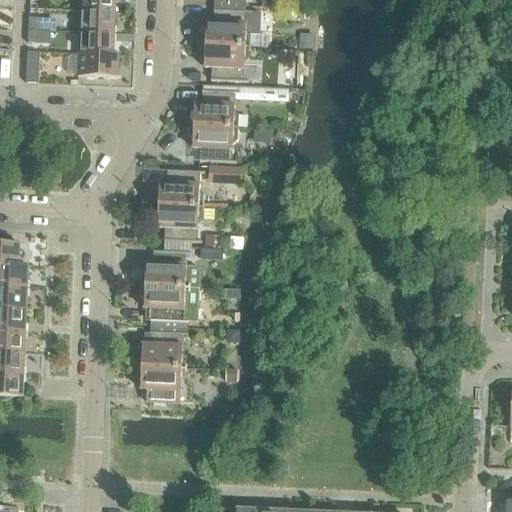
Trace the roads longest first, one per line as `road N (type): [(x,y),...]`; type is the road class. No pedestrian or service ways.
road 1 (residential): [(89,511),(96,211)]
road 2 (residential): [(473,361),(484,340),(492,210),(511,210)]
road 3 (residential): [(460,511),(473,361)]
road 4 (residential): [(147,118),(15,112)]
road 5 (residential): [(147,118),(161,85),(163,0)]
